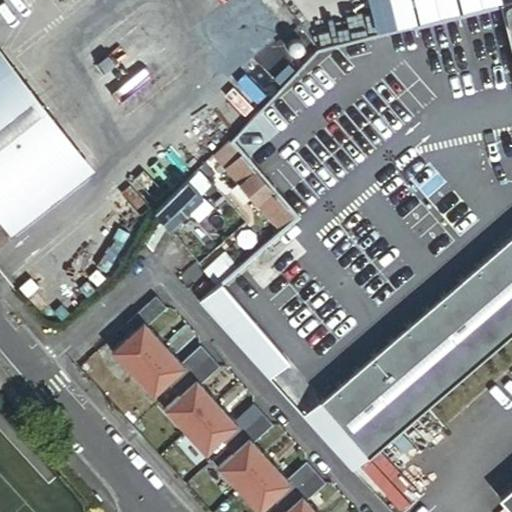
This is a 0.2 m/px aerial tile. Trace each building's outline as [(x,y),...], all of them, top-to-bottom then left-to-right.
[(421,0),(427,21),(452,15),(448,0),(421,0)] [(493,0),(467,0),(470,11),(495,5),(493,0)] [(511,0),(501,3),(511,50),(511,0)] [(0,218),(81,154),(0,53),(0,218)] [(240,157),(227,142),(212,156),(225,171),(240,157)] [(288,209),(240,157),(225,171),(237,184),(249,197),(273,223),(288,209)] [(213,176),(203,166),(199,170),(209,180),(213,176)] [(209,180),(199,170),(193,175),(206,188),(211,183),(209,180)] [(193,175),(186,182),(198,195),(206,188),(193,175)] [(198,195),(186,182),(154,213),(168,228),(170,230),(187,213),(202,199),(198,195)] [(249,197),(237,184),(230,190),(242,204),(249,197)] [(202,199),(187,213),(194,220),(209,206),(202,199)] [(280,231),(295,217),(288,209),(273,223),(280,231)] [(156,247),(168,228),(154,213),(141,239),(156,247)] [(511,234),(304,418),(356,473),(448,388),(484,358),(511,332),(511,234)] [(217,287),(237,269),(225,255),(204,272),(217,287)] [(159,298),(138,317),(144,324),(144,323),(149,328),(169,309),(159,298)] [(138,317),(130,324),(136,331),(144,324),(138,317)] [(149,361),(165,346),(149,328),(144,323),(144,324),(136,331),(128,338),(149,361)] [(133,375),(149,361),(128,338),(112,352),(133,375)] [(182,365),(165,346),(149,361),(169,383),(185,369),(185,368),(182,365)] [(185,369),(191,376),(212,357),(203,346),(182,365),(185,368),(185,369)] [(212,357),(191,376),(197,383),(198,382),(203,387),(223,368),(212,357)] [(169,383),(149,361),(133,375),(153,398),(169,383)] [(176,390),(191,376),(185,369),(169,383),(176,390)] [(197,383),(191,376),(176,390),(182,396),(197,383)] [(202,419),(218,404),(203,387),(198,382),(197,383),(182,396),(202,419)] [(186,434),(202,419),(182,396),(165,411),(186,434)] [(235,422),(218,404),(202,419),(222,441),(238,427),(239,426),(235,422)] [(238,427),(244,434),(265,415),(255,404),(235,422),(239,426),(238,427)] [(265,415),(244,434),(250,440),(255,445),(276,426),(265,415)] [(222,441),(202,419),(186,434),(206,456),(210,453),(222,441)] [(228,448),(244,434),(238,427),(222,441),(228,448)] [(250,440),(244,434),(228,448),(234,454),(250,440)] [(255,477),(271,463),(255,445),(250,440),(234,454),(255,477)] [(216,460),(228,448),(222,441),(210,453),(216,460)] [(239,492),(255,477),(234,454),(218,469),(239,492)] [(291,486),(297,492),(318,473),(308,462),(288,481),(292,485),(291,486)] [(288,481),(271,463),(255,477),(275,500),(291,486),(292,485),(288,481)] [(318,473),(297,492),(303,499),(304,498),(308,503),(328,484),(318,473)] [(261,511),(275,500),(255,477),(239,492),(256,511),(261,511)] [(281,506),(297,492),(291,486),(275,500),(281,506)] [(288,511),(303,499),(297,492),(281,506),(286,511),(288,511)] [(316,511),(308,503),(304,498),(303,499),(288,511),(316,511)]
